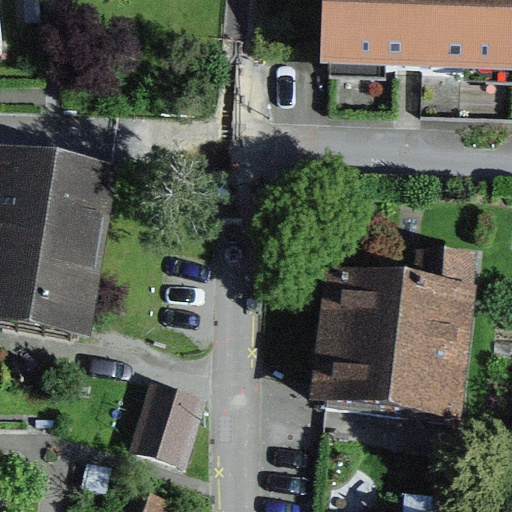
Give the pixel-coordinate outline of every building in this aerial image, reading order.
[(511,89),(511,0),(334,0),(333,59),(332,86),(412,88),(511,89)] [(124,192),(1,168),(0,171),(0,345),(90,363),(124,192)] [(462,431),(476,306),(334,290),(321,404),(320,415),(462,431)] [(209,413),(155,394),(132,459),(186,478),(209,413)] [(162,511),(117,492),(109,511),(162,511)]
